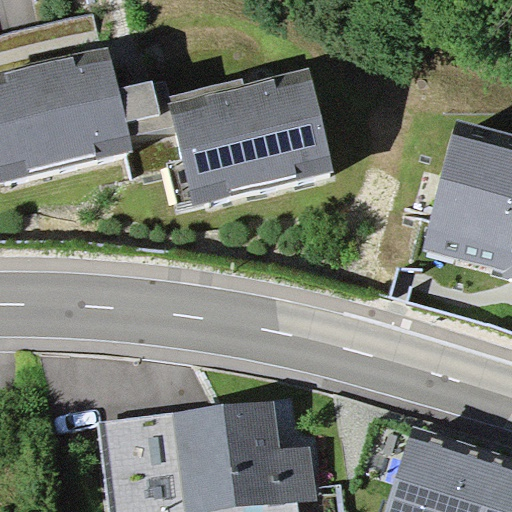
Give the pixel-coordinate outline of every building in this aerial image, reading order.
[(0,172),(130,142),(108,48),(0,73),(0,172)] [(331,164),(308,68),(176,99),(198,195),(331,164)] [(511,127),(458,113),(424,243),(511,266),(511,127)] [(266,409),(165,425),(178,511),(273,511),(309,507),(301,460),(274,464),(266,409)] [(511,511),(511,458),(411,425),(381,511),(511,511)]
